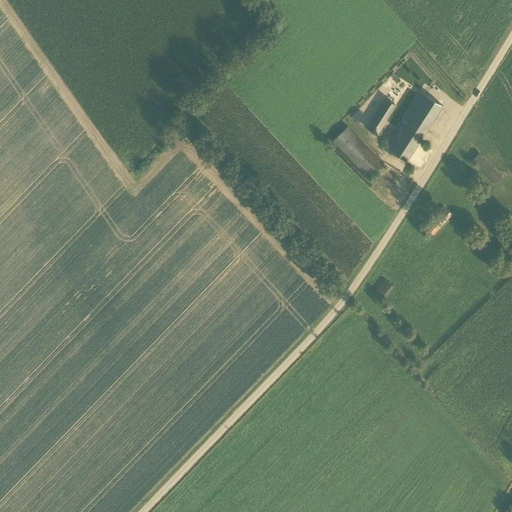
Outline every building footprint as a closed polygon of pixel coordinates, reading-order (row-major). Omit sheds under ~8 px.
[(376,135),(395,105),(407,84),(398,79),(385,99),(366,129),(376,135)] [(407,161),(443,105),(419,91),(395,128),(403,133),(392,151),(407,161)] [(369,177),(383,163),(348,127),(333,141),(369,177)] [(494,184),(501,177),(479,153),(472,161),(494,184)] [(394,190),(401,179),(389,171),(377,191),(383,195),(388,186),(394,190)] [(433,235),(452,214),(444,206),(425,227),(433,235)] [(383,299),(393,286),(385,280),(375,293),(383,299)]
